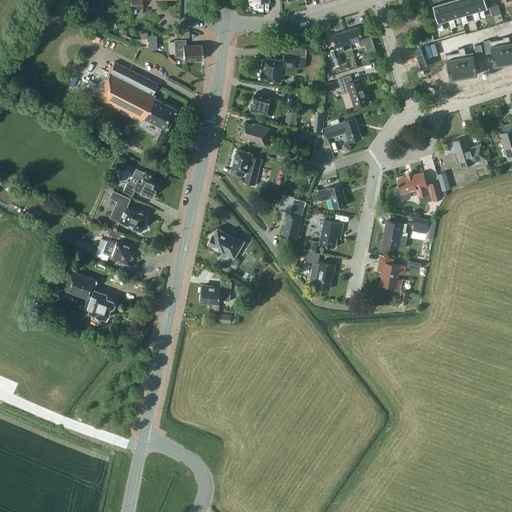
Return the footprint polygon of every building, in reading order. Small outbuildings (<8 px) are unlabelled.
[(142,9),(142,0),(130,0),(131,9),(142,9)] [(463,15),(459,0),(448,0),(446,1),(451,18),(454,18),(460,16),(463,15)] [(476,11),(472,0),(459,0),(463,15),(466,14),(473,12),(476,11)] [(485,0),(472,0),(476,11),(478,11),(488,7),(485,0)] [(451,18),(446,1),(433,5),(438,20),(438,22),(442,21),(448,19),(451,18)] [(489,6),(493,17),(501,14),(498,4),(489,6)] [(444,29),(442,21),(438,22),(438,20),(436,21),(439,31),(444,29)] [(346,30),(350,42),(359,40),(361,46),(365,45),(368,53),(376,50),(371,34),(363,36),(360,26),(346,30)] [(343,45),(350,42),(346,30),(333,34),(337,49),(331,51),(336,66),(342,64),(339,53),(345,51),(343,45)] [(480,32),(482,45),(489,43),(487,30),(480,32)] [(476,46),(482,45),(480,32),(473,33),(476,46)] [(499,44),(491,46),(494,66),(508,63),(504,37),(498,38),(499,44)] [(202,45),(186,45),(186,40),(175,40),(176,57),(182,56),(182,57),(184,57),(184,61),(203,60),(202,54),(203,54),(203,50),(202,50),(202,45)] [(435,58),(442,57),(440,44),(433,45),(435,58)] [(300,55),(304,56),(307,53),(308,49),(288,46),(287,54),(285,53),(284,60),(265,57),(263,70),(261,71),(260,76),(262,78),(262,79),(282,82),(284,65),(298,67),(300,55)] [(465,49),(460,50),(465,77),(478,74),(474,54),(467,56),(465,49)] [(455,58),(447,59),(451,79),(465,77),(460,50),(454,52),(455,58)] [(144,118),(166,130),(176,109),(154,98),(156,96),(153,94),(158,84),(115,62),(96,99),(142,122),(144,118)] [(365,77),(353,81),(351,75),(338,79),(343,94),(350,92),(354,107),(370,102),(364,85),(367,84),(365,77)] [(336,90),(333,81),(327,82),(330,92),(336,90)] [(276,98),(256,92),(254,101),(253,101),(253,102),(251,103),(250,107),(251,109),(251,110),(271,116),(272,115),(276,98)] [(276,98),(272,115),(278,117),(283,100),(276,98)] [(298,114),(288,111),(285,122),(295,125),(298,114)] [(322,122),(323,112),(316,111),(315,121),(322,122)] [(362,138),(356,118),(343,122),(340,123),(331,126),(325,128),(328,138),(346,132),(349,142),(362,138)] [(253,125),(246,122),(241,136),(249,139),(249,140),(266,145),(271,128),(254,123),(253,125)] [(507,156),(508,156),(511,155),(511,122),(503,126),(505,132),(501,133),(505,148),(507,156)] [(482,143),(470,147),(467,137),(453,141),(461,167),(487,159),(482,143)] [(343,148),(348,152),(352,147),(346,143),(343,148)] [(253,153),(238,149),(233,168),(248,172),(245,182),(256,185),(262,159),(252,157),(253,153)] [(288,153),(279,151),(277,157),(287,160),(288,153)] [(115,161),(119,163),(121,160),(125,162),(126,159),(118,155),(115,161)] [(145,173),(136,168),(130,182),(128,181),(123,191),(132,195),(135,190),(151,197),(155,188),(152,186),(154,182),(151,181),(154,175),(151,174),(152,173),(149,172),(146,171),(145,173)] [(400,184),(400,186),(398,187),(396,189),(399,199),(402,201),(410,198),(411,196),(410,191),(417,189),(419,197),(431,193),(433,200),(443,198),(439,182),(427,185),(424,172),(398,179),(399,183),(399,185),(400,184)] [(448,177),(446,172),(438,174),(439,180),(448,177)] [(347,205),(342,184),(328,188),(329,188),(312,192),(314,202),(331,198),(334,208),(347,205)] [(114,190),(110,197),(118,201),(110,217),(139,231),(145,220),(144,220),(147,213),(135,208),(135,209),(127,205),(131,198),(114,190)] [(296,199),(282,196),(279,208),(288,210),(285,222),(286,224),(283,235),(298,238),(301,224),(302,224),(304,213),(294,211),(296,199)] [(414,224),(428,226),(429,219),(415,217),(414,224)] [(344,223),(325,219),(320,244),(336,247),(338,232),(342,233),(344,223)] [(429,227),(427,238),(433,239),(436,221),(429,219),(428,227),(429,227)] [(403,223),(387,220),(383,244),(399,247),(399,246),(406,248),(408,236),(407,236),(401,235),(403,223)] [(209,243),(235,258),(245,241),(241,239),(235,238),(218,228),(213,236),(211,237),(210,239),(210,241),(209,243)] [(60,243),(74,249),(78,239),(65,233),(60,243)] [(101,238),(94,256),(107,261),(109,256),(103,253),(107,241),(101,238)] [(316,251),(318,241),(309,239),(307,249),(316,251)] [(107,241),(103,253),(109,256),(111,257),(111,258),(130,265),(136,249),(116,241),(115,244),(107,241)] [(321,253),(309,251),(307,261),(313,262),(309,284),(316,285),(316,286),(330,289),(333,274),(334,274),(336,264),(321,261),(321,264),(319,263),(321,253)] [(407,267),(420,270),(421,263),(408,260),(407,266),(407,267)] [(399,273),(405,274),(407,267),(407,266),(380,261),(378,270),(383,271),(381,285),(394,287),(393,290),(400,291),(402,279),(398,279),(399,273)] [(62,289),(87,299),(83,310),(88,312),(93,314),(91,320),(100,323),(102,317),(106,319),(110,308),(112,308),(113,306),(114,304),(114,302),(112,300),(102,296),(103,293),(93,289),(97,280),(69,269),(62,289)] [(201,301),(220,303),(220,300),(230,301),(231,293),(232,281),(221,280),(221,287),(202,285),(202,286),(201,286),(200,292),(202,292),(201,301)] [(255,307),(262,293),(251,287),(244,301),(255,307)] [(409,292),(402,291),(401,300),(407,301),(409,292)] [(218,321),(235,323),(236,315),(219,313),(218,321)]
